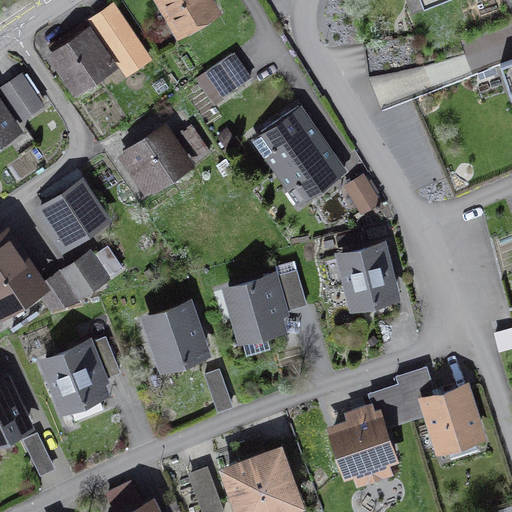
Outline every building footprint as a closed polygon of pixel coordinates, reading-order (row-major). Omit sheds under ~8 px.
[(164,0),(181,29),(211,11),(205,0),(164,0)] [(115,9),(101,19),(119,46),(133,36),(115,9)] [(80,23),(50,44),(56,53),(54,54),(76,86),(109,63),(88,31),(86,32),(80,23)] [(215,83),(241,65),(232,53),(206,70),(215,83)] [(511,58),(500,63),(511,98),(511,58)] [(241,65),(215,83),(223,96),(249,78),(241,65)] [(20,73),(0,86),(0,87),(21,118),(41,104),(20,73)] [(266,151),(277,168),(320,138),(298,105),(261,131),(272,147),(266,151)] [(0,106),(0,137),(14,128),(0,106)] [(164,128),(122,155),(144,189),(186,162),(164,128)] [(193,129),(180,138),(193,158),(207,150),(193,129)] [(343,171),(320,138),(277,168),(300,201),(343,171)] [(363,174),(346,185),(361,210),(372,204),(375,209),(382,205),(363,174)] [(80,183),(39,210),(62,244),(103,216),(80,183)] [(0,301),(3,306),(34,286),(39,282),(6,232),(0,236),(0,301)] [(341,253),(354,303),(393,293),(381,243),(341,253)] [(63,274),(80,300),(98,293),(126,274),(109,248),(81,267),(78,264),(63,274)] [(40,284),(39,282),(34,286),(49,307),(80,300),(63,274),(61,270),(40,284)] [(284,310),(273,274),(227,287),(241,336),(281,325),(277,312),(284,310)] [(164,364),(203,351),(186,302),(147,316),(164,364)] [(499,348),(511,344),(511,327),(495,331),(499,348)] [(97,392),(102,390),(98,380),(104,377),(89,340),(45,358),(59,394),(55,395),(65,421),(103,406),(97,392)] [(219,405),(233,400),(222,365),(207,369),(219,405)] [(398,383),(405,404),(408,416),(423,411),(419,399),(425,397),(439,443),(478,431),(463,385),(435,394),(425,366),(396,375),(398,383)] [(4,378),(0,380),(0,436),(26,425),(4,378)] [(333,427),(348,470),(391,455),(380,425),(408,416),(405,404),(398,383),(369,392),(376,413),(333,427)] [(264,511),(297,500),(278,449),(240,462),(242,468),(237,479),(231,482),(242,511),(264,511)] [(210,458),(189,466),(205,511),(212,511),(227,507),(210,458)] [(155,511),(150,500),(126,511),(155,511)]
